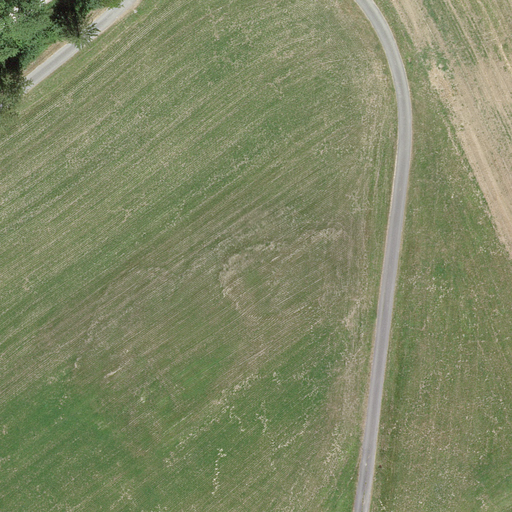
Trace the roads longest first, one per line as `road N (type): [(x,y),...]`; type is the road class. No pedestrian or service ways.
road 1 (track): [(359,511),(401,108),(396,60),(363,0)]
road 2 (track): [(115,0),(0,101)]
